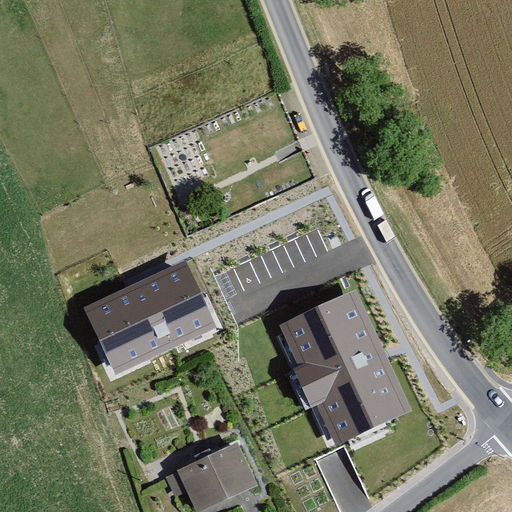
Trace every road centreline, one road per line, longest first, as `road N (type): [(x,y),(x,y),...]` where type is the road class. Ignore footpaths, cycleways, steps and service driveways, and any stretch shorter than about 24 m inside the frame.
road 1 (tertiary): [(276,0),(367,212),(426,317),(511,426)]
road 2 (tertiary): [(387,511),(511,426)]
